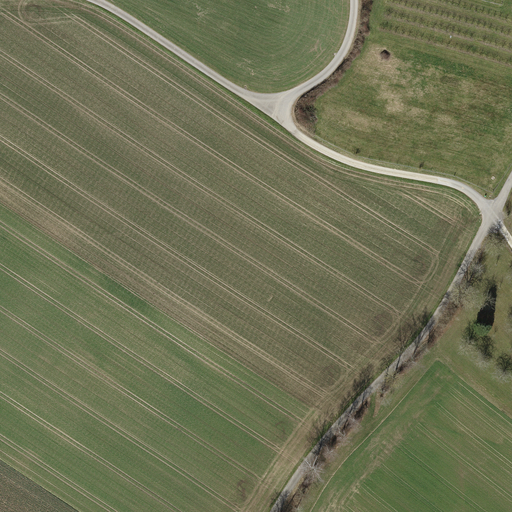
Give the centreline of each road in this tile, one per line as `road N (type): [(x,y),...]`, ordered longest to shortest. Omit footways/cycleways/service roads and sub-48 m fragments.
road 1 (residential): [(275,511),(319,443),(408,356),(492,213)]
road 2 (residential): [(492,213),(473,191),(348,162),(261,104)]
road 3 (residential): [(99,0),(261,104)]
road 4 (residential): [(261,104),(317,82),(345,49),(353,0)]
